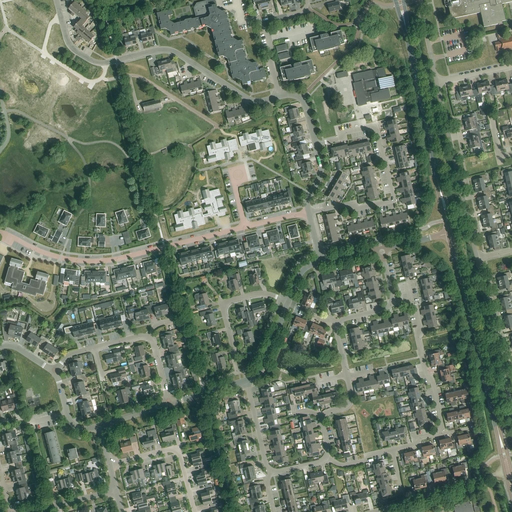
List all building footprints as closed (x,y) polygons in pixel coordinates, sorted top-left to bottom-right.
[(69,13),(70,14),(71,15),(79,5),(73,0),(72,0),(68,6),(66,8),(69,10),(70,9),(71,10),(69,13)] [(243,85),(263,80),(263,78),(266,77),(264,68),(260,69),(260,70),(257,71),(256,67),(257,67),(256,62),(252,63),(247,60),(242,40),(238,41),(233,39),(226,11),(222,12),(217,9),(215,1),(215,0),(206,0),(207,1),(197,3),(197,5),(196,8),(194,8),(196,18),(192,19),(191,19),(185,20),(184,21),(174,24),(170,21),(168,16),(173,15),(171,10),(157,13),(161,30),(165,29),(170,31),(171,36),(207,26),(212,29),(219,57),(223,56),(228,59),(233,79),(237,78),(242,81),(243,85)] [(259,11),(265,9),(263,0),(252,0),(254,5),(258,4),(259,11)] [(263,0),(265,9),(272,7),(270,0),(263,0)] [(338,2),(343,1),(342,0),(335,0),(336,2),(328,4),(329,12),(340,9),(338,2)] [(505,21),(502,4),(508,3),(511,1),(511,0),(443,0),(445,7),(448,7),(451,19),(480,13),(483,27),(498,24),(498,25),(502,24),(502,21),(505,21)] [(78,16),(84,9),(79,5),(71,15),(73,17),(76,14),(78,16)] [(89,14),(84,9),(78,16),(81,19),(78,22),(82,26),(90,18),(88,16),(89,14)] [(95,37),(82,26),(78,22),(77,22),(75,24),(76,25),(74,27),(76,29),(74,31),(91,45),(92,43),(91,41),(95,37)] [(146,32),(148,41),(154,40),(152,33),(155,33),(153,27),(145,29),(146,32)] [(131,31),(132,32),(133,36),(129,37),(132,45),(137,44),(135,38),(138,37),(137,31),(134,31),(134,30),(131,31)] [(137,31),(138,37),(141,36),(143,43),(148,41),(146,32),(141,34),(140,30),(137,31)] [(341,31),(330,33),(310,38),(313,52),(323,49),(324,51),(335,48),(334,47),(345,44),(341,31)] [(128,33),(123,34),(120,35),(122,41),(125,40),(126,47),(132,45),(129,37),(128,33)] [(496,52),(511,48),(511,36),(502,38),(502,37),(498,38),(499,42),(494,43),(496,52)] [(286,44),(276,47),(277,53),(288,50),(286,44)] [(288,52),(278,55),(279,61),(290,58),(288,52)] [(164,61),(166,70),(167,74),(171,73),(177,71),(175,64),(171,65),(170,60),(164,61)] [(312,60),(294,64),(280,68),(283,81),(294,79),(294,81),(305,78),(304,76),(315,74),(312,60)] [(162,71),(166,70),(164,61),(157,63),(159,67),(155,68),(157,75),(163,74),(162,71)] [(388,89),(384,90),(383,89),(395,86),(392,76),(381,79),(381,77),(386,76),(384,68),(356,75),(357,77),(353,78),(354,81),(355,81),(355,83),(353,83),(359,106),(367,105),(366,102),(372,101),(372,102),(390,98),(388,89)] [(197,82),(194,83),(196,91),(203,90),(200,80),(200,79),(197,79),(197,82)] [(501,81),(503,90),(506,90),(506,92),(509,92),(509,94),(511,92),(511,89),(511,84),(508,85),(506,79),(501,81)] [(189,93),(196,91),(194,83),(193,80),(190,81),(191,83),(187,84),(189,93)] [(482,83),(485,93),(488,92),(488,94),(491,94),(492,95),(494,95),(493,88),(493,86),(489,87),(488,81),(482,83)] [(500,91),(503,90),(501,81),(499,81),(495,82),(496,87),(493,88),(494,95),(500,93),(500,91)] [(182,95),(189,93),(187,84),(187,82),(183,83),(184,85),(180,86),(182,95)] [(475,90),(476,97),(478,104),(482,103),(482,99),(482,97),(481,93),(485,93),(482,83),(477,84),(478,89),(475,90)] [(138,86),(141,101),(149,99),(145,84),(138,86)] [(467,99),(467,96),(470,96),(470,98),(476,97),(475,90),(471,91),(470,85),(464,86),(467,99)] [(467,100),(467,99),(464,86),(459,88),(460,91),(456,92),(458,101),(461,100),(463,101),(467,100)] [(205,93),(207,100),(216,97),(215,94),(217,93),(216,90),(205,93)] [(207,100),(209,106),(217,104),(216,100),(219,100),(218,97),(216,97),(207,100)] [(143,104),(143,106),(144,111),(162,107),(160,100),(143,104)] [(217,104),(209,106),(210,113),(219,111),(218,107),(220,107),(220,103),(217,104)] [(289,116),(299,113),(297,108),(292,109),(291,106),(284,108),(286,114),(288,113),(289,116)] [(239,110),(242,119),(248,117),(246,108),(242,109),(242,107),(239,108),(239,110)] [(235,120),(242,119),(239,110),(236,111),(235,108),(232,109),(232,112),(233,112),(235,120)] [(228,122),(235,120),(233,112),(232,112),(229,112),(228,110),(225,111),(228,122)] [(289,118),(287,119),(288,121),(288,124),(291,124),(291,121),(300,118),(299,113),(289,116),(289,118)] [(469,118),(463,120),(465,125),(477,123),(475,113),(468,115),(469,118)] [(384,126),(384,128),(397,125),(396,120),(387,122),(387,123),(388,125),(384,126)] [(475,123),(465,125),(465,127),(466,131),(469,131),(470,134),(479,132),(479,131),(481,131),(480,126),(478,126),(477,123),(475,123)] [(289,125),(290,129),(290,132),(293,131),(293,134),(303,131),(302,126),(295,128),(294,124),(289,125)] [(508,139),(511,138),(511,129),(511,128),(508,129),(508,126),(502,128),(503,134),(507,133),(508,139)] [(268,130),(239,138),(241,147),(244,146),(244,145),(248,144),(248,145),(249,152),(256,150),(269,147),(267,141),(271,140),(268,130)] [(305,136),(303,131),(293,134),(294,136),(292,137),(293,142),(299,141),(298,138),(300,137),(305,136)] [(386,136),(387,139),(399,136),(398,131),(389,133),(390,136),(386,136)] [(481,141),(479,132),(470,134),(470,137),(467,138),(469,143),(481,141)] [(207,147),(211,162),(233,157),(232,150),(236,149),(236,150),(238,149),(236,143),(233,144),(232,143),(230,143),(229,141),(207,147)] [(474,152),(478,151),(479,153),(484,152),(481,141),(469,143),(470,149),(473,148),(474,152)] [(298,152),(308,149),(307,144),(300,145),(300,142),(292,145),(292,148),(294,147),(295,150),(297,149),(298,152)] [(343,144),(341,145),(344,157),(349,156),(347,147),(348,147),(347,145),(344,146),(343,144)] [(394,154),(407,151),(406,145),(393,148),(394,154)] [(336,148),(337,148),(336,146),(334,146),(334,148),(331,149),(332,154),(330,155),(331,158),(338,156),(336,148)] [(309,154),(308,149),(298,152),(299,154),(296,155),(297,157),(295,158),(296,161),(304,159),(303,157),(303,156),(309,154)] [(396,159),(397,158),(406,156),(406,153),(407,153),(407,151),(394,154),(395,155),(396,159)] [(303,169),(313,167),(311,162),(305,163),(304,160),(298,162),(299,168),(302,167),(303,169)] [(397,164),(398,169),(409,167),(408,164),(410,164),(409,161),(397,164)] [(314,172),(313,167),(303,169),(303,172),(301,173),(302,179),(309,177),(308,173),(314,172)] [(506,179),(511,178),(511,171),(507,173),(506,170),(501,171),(502,177),(505,176),(506,179)] [(340,172),(336,178),(344,182),(346,184),(347,181),(345,180),(347,176),(340,172)] [(397,181),(410,178),(408,172),(400,174),(400,177),(396,178),(397,181)] [(473,180),(474,186),(484,184),(483,181),(487,180),(485,175),(479,176),(480,179),(473,180)] [(344,182),(336,178),(333,184),(340,188),(342,190),(344,187),(342,186),(344,182)] [(504,186),(511,184),(511,178),(506,179),(507,183),(503,184),(504,186)] [(377,182),(365,185),(366,190),(367,190),(376,188),(376,185),(377,184),(377,183),(377,182)] [(412,188),(411,183),(402,185),(403,188),(399,189),(399,191),(412,188)] [(340,188),(333,184),(329,190),(337,194),(339,196),(340,193),(338,192),(340,188)] [(485,188),(484,184),(474,186),(476,193),(483,191),(484,194),(489,192),(488,188),(485,188)] [(337,194),(329,190),(325,196),(333,200),(335,202),(337,199),(335,198),(335,197),(337,194)] [(197,210),(174,215),(178,231),(205,224),(204,221),(204,222),(203,218),(212,215),(212,216),(213,216),(213,215),(217,214),(218,217),(225,215),(219,193),(213,194),(213,191),(203,193),(208,214),(203,215),(202,213),(198,214),(197,210)] [(287,193),(282,194),(285,204),(290,203),(288,195),(291,195),(291,192),(288,192),(287,192),(287,193)] [(478,204),(488,202),(488,199),(491,198),(489,192),(484,194),(484,197),(477,198),(478,204)] [(414,199),(413,193),(404,195),(405,198),(401,199),(402,202),(414,199)] [(248,213),(253,212),(251,202),(251,200),(245,202),(248,213)] [(489,206),(488,202),(478,204),(480,210),(487,209),(488,212),(494,210),(492,205),(489,206)] [(483,222),(492,220),(492,216),(495,216),(494,210),(488,212),(488,215),(481,216),(483,222)] [(72,215),(64,211),(59,222),(66,225),(72,215)] [(123,211),(116,213),(120,224),(127,222),(123,211)] [(400,215),(402,223),(409,222),(407,213),(403,214),(402,212),(399,212),(400,215)] [(323,216),(325,223),(334,221),(333,217),(335,217),(335,213),(323,216)] [(395,225),(402,223),(400,215),(396,215),(396,213),(392,214),(393,216),(395,225)] [(105,215),(97,215),(97,226),(105,227),(105,215)] [(388,226),(395,225),(393,216),(389,217),(389,215),(386,215),(386,218),(388,226)] [(381,228),(388,226),(386,218),(383,218),(382,216),(379,217),(381,228)] [(367,222),(369,231),(376,229),(374,218),(370,219),(371,221),(367,222)] [(334,221),(325,223),(327,229),(335,227),(334,224),(337,223),(336,220),(334,221)] [(363,232),(369,231),(367,222),(367,220),(364,220),(364,223),(361,224),(360,224),(363,232)] [(493,224),(492,220),(483,222),(484,226),(484,228),(491,226),(492,229),(498,228),(496,223),(493,224)] [(356,234),(363,232),(360,224),(361,224),(360,221),(357,222),(357,224),(354,225),(356,234)] [(349,236),(356,234),(354,225),(353,223),(350,224),(351,226),(347,227),(349,236)] [(38,225),(34,232),(45,237),(48,230),(38,225)] [(299,237),(296,225),(288,227),(291,239),(299,237)] [(335,227),(327,229),(328,236),(337,234),(336,231),(338,230),(338,227),(335,227)] [(148,229),(137,232),(139,240),(150,236),(148,229)] [(272,231),(275,244),(280,243),(284,242),(282,234),(279,235),(277,230),(272,231)] [(264,238),(266,247),(270,246),(270,244),(275,243),(275,244),(272,231),(266,233),(268,237),(264,238)] [(489,243),(499,240),(498,237),(500,237),(498,231),(490,233),(491,236),(488,237),(489,243)] [(337,234),(328,236),(330,243),(338,241),(338,237),(340,237),(339,234),(337,234)] [(252,236),(255,248),(259,247),(260,248),(264,247),(262,239),(260,239),(258,240),(257,235),(252,236)] [(255,248),(252,236),(251,236),(246,238),(247,243),(246,243),(244,243),(246,252),(250,251),(250,249),(255,248)] [(93,238),(79,238),(79,246),(90,246),(90,243),(93,243),(93,238)] [(290,239),(286,240),(287,244),(283,245),(285,250),(292,248),(290,239)] [(238,240),(232,241),(235,253),(235,254),(240,253),(241,253),(241,254),(244,254),(242,245),(239,246),(238,240)] [(500,244),(499,240),(489,243),(491,248),(494,248),(495,251),(502,249),(501,243),(500,244)] [(232,241),(227,242),(230,254),(235,253),(232,241)] [(227,242),(222,243),(224,254),(224,255),(230,254),(227,242)] [(222,243),(216,245),(219,255),(224,254),(222,243)] [(210,246),(205,248),(207,258),(208,259),(213,258),(210,246)] [(184,253),(178,254),(181,266),(182,266),(187,264),(187,263),(186,263),(184,253)] [(36,279),(36,281),(31,280),(30,285),(22,283),(25,272),(20,271),(21,268),(23,262),(12,258),(10,266),(11,266),(10,268),(9,267),(4,284),(13,287),(12,290),(36,297),(37,294),(43,296),(47,284),(46,284),(46,282),(47,282),(49,275),(38,272),(36,278),(36,279)] [(157,274),(161,273),(159,264),(155,265),(154,260),(149,262),(152,273),(156,272),(157,274)] [(141,269),(143,277),(147,276),(147,275),(152,273),(149,262),(143,263),(144,268),(141,269)] [(132,278),(136,277),(137,279),(141,278),(139,270),(135,271),(134,266),(129,267),(132,278)] [(257,276),(260,275),(259,268),(255,269),(256,274),(249,275),(252,285),(259,283),(257,276)] [(119,269),(114,271),(115,276),(111,277),(114,285),(118,284),(117,281),(121,280),(122,280),(119,269)] [(346,271),(348,281),(352,280),(353,284),(358,283),(357,277),(354,277),(352,269),(346,271)] [(71,270),(65,270),(65,275),(61,274),(60,283),(64,283),(64,281),(69,282),(71,270)] [(69,282),(70,281),(74,282),(74,285),(78,285),(79,277),(76,276),(76,271),(71,270),(69,282)] [(339,281),(340,287),(345,285),(344,282),(348,281),(346,271),(340,272),(341,280),(339,281)] [(86,284),(90,284),(90,272),(85,272),(85,277),(81,277),(81,286),(86,286),(86,284)] [(101,272),(101,284),(105,284),(105,285),(110,285),(110,277),(106,277),(106,272),(101,272)] [(499,284),(508,282),(507,278),(511,277),(510,272),(504,273),(504,276),(497,278),(499,284)] [(335,288),(340,287),(339,281),(336,281),(334,273),(328,275),(330,285),(334,284),(335,288)] [(234,280),(230,281),(229,282),(228,282),(229,286),(229,287),(229,290),(231,291),(232,290),(232,291),(239,290),(237,280),(240,280),(239,274),(233,275),(234,280)] [(326,286),(330,285),(328,275),(322,276),(323,282),(320,283),(322,291),(327,290),(326,286)] [(511,284),(509,285),(508,282),(499,284),(500,290),(507,288),(508,291),(511,290),(511,284)] [(354,298),(356,309),(363,307),(361,302),(364,301),(362,292),(357,294),(358,298),(354,298)] [(207,293),(200,295),(199,293),(196,294),(195,295),(194,297),(195,299),(196,300),(198,301),(200,300),(201,305),(198,306),(199,310),(207,308),(206,304),(209,303),(207,293)] [(303,299),(312,303),(314,298),(315,298),(316,295),(310,293),(309,295),(306,294),(303,299)] [(501,305),(511,303),(510,300),(511,299),(511,294),(503,295),(503,298),(500,299),(501,305)] [(350,310),(356,309),(354,298),(350,299),(349,295),(344,297),(346,302),(348,302),(350,310)] [(336,303),(339,313),(345,311),(341,297),(339,298),(340,302),(336,303)] [(310,307),(312,303),(303,299),(301,305),(302,305),(301,308),(307,311),(311,312),(316,314),(317,310),(310,307)] [(337,313),(339,313),(336,303),(332,303),(331,300),(326,301),(328,309),(331,308),(332,314),(337,313)] [(164,302),(164,305),(160,306),(163,315),(169,314),(168,308),(171,307),(169,301),(164,302)] [(255,319),(255,317),(254,313),(265,310),(263,302),(252,306),(253,311),(250,312),(252,320),(255,319)] [(506,310),(507,313),(511,312),(511,306),(511,303),(501,305),(503,311),(506,310)] [(152,312),(155,311),(157,318),(160,317),(159,316),(163,315),(160,306),(156,307),(156,304),(150,306),(152,312)] [(421,311),(421,313),(434,310),(433,305),(424,307),(424,310),(421,311)] [(141,311),(143,320),(150,319),(148,313),(152,312),(150,306),(144,307),(145,310),(141,311)] [(137,308),(128,310),(130,318),(136,316),(137,322),(143,320),(141,311),(139,312),(138,308),(137,308)] [(247,322),(251,321),(249,312),(245,313),(244,308),(236,310),(238,316),(237,316),(239,320),(243,319),(244,323),(247,322)] [(208,327),(216,325),(213,314),(209,315),(208,311),(200,313),(201,317),(205,316),(208,327)] [(120,314),(115,315),(117,327),(123,326),(120,314)] [(398,327),(404,326),(402,317),(399,318),(398,314),(395,315),(398,327)] [(98,318),(102,331),(107,330),(104,317),(98,318)] [(104,317),(107,330),(112,328),(110,318),(109,318),(105,319),(104,317)] [(297,329),(298,327),(298,328),(302,319),(296,317),(292,327),(297,329)] [(306,332),(308,326),(306,325),(307,321),(302,319),(298,328),(303,330),(303,331),(306,332)] [(385,319),(388,332),(394,331),(393,328),(392,322),(391,322),(389,323),(388,319),(385,319)] [(8,321),(6,328),(10,328),(8,334),(9,334),(8,336),(14,337),(15,336),(17,327),(18,323),(14,322),(8,321)] [(378,334),(383,333),(381,324),(378,325),(377,321),(375,322),(378,334)] [(56,329),(60,331),(64,324),(60,322),(56,329)] [(93,322),(88,323),(90,334),(95,333),(96,333),(93,322)] [(17,327),(14,337),(20,339),(20,337),(21,337),(23,330),(26,331),(28,325),(24,324),(21,323),(21,327),(17,327)] [(314,334),(318,326),(313,324),(311,327),(308,326),(306,332),(309,333),(309,332),(314,334)] [(77,326),(72,327),(64,328),(66,334),(73,332),(74,338),(75,338),(80,336),(77,326)] [(323,328),(318,326),(314,334),(320,336),(319,338),(323,339),(327,331),(323,329),(323,328)] [(30,335),(26,341),(31,344),(37,336),(33,334),(35,331),(33,330),(34,329),(31,327),(27,333),(30,335)] [(246,344),(254,342),(251,331),(250,332),(249,328),(241,330),(242,334),(244,333),(245,340),(244,340),(246,344)] [(175,336),(174,334),(173,330),(167,332),(168,335),(161,337),(163,343),(173,341),(172,337),(175,336)] [(214,347),(222,345),(219,334),(215,335),(214,331),(207,333),(208,339),(212,338),(214,347)] [(37,336),(31,344),(37,348),(40,343),(43,345),(47,339),(42,336),(40,339),(37,336)] [(46,347),(43,351),(48,355),(53,347),(48,344),(50,341),(47,339),(43,345),(46,347)] [(172,351),(178,350),(177,344),(174,345),(173,341),(163,343),(164,350),(171,348),(172,351)] [(142,356),(145,355),(142,346),(135,348),(137,357),(134,358),(135,362),(143,360),(142,356)] [(53,347),(48,355),(54,359),(57,354),(60,356),(63,350),(60,348),(58,347),(57,349),(53,347)] [(121,355),(119,349),(113,351),(114,354),(105,356),(107,364),(118,361),(116,357),(121,355)] [(173,355),(166,356),(168,363),(178,360),(177,357),(180,356),(178,350),(172,351),(173,355)] [(429,355),(430,361),(440,359),(439,356),(441,355),(440,350),(434,351),(435,354),(429,355)] [(219,370),(227,368),(224,357),(220,358),(219,353),(212,355),(214,363),(217,362),(219,370)] [(69,364),(71,371),(80,368),(83,368),(82,361),(81,358),(74,360),(75,363),(69,364)] [(441,362),(440,359),(430,361),(432,367),(438,365),(438,368),(444,367),(443,361),(441,362)] [(177,371),(183,369),(182,366),(179,366),(178,360),(168,363),(169,369),(176,367),(177,371)] [(3,361),(4,362),(1,363),(1,361),(0,361),(0,371),(4,371),(3,370),(10,368),(9,364),(8,364),(7,361),(3,361)] [(142,378),(150,376),(147,365),(145,366),(144,362),(136,364),(137,368),(140,367),(141,374),(140,374),(142,378)] [(450,371),(452,371),(455,371),(454,365),(445,367),(446,370),(440,371),(441,377),(451,374),(450,371)] [(79,379),(86,377),(85,374),(82,375),(80,368),(71,371),(73,377),(78,376),(79,379)] [(112,383),(113,383),(113,385),(114,386),(117,385),(118,384),(118,382),(122,380),(122,378),(127,377),(124,368),(118,369),(119,373),(110,375),(112,383)] [(171,376),(173,382),(185,379),(184,375),(185,375),(183,369),(177,371),(177,374),(171,376)] [(381,372),(384,384),(389,383),(387,374),(384,375),(383,371),(381,372)] [(451,378),(451,374),(441,377),(442,382),(448,381),(449,384),(455,383),(453,377),(451,378)] [(371,377),(374,389),(379,388),(379,385),(379,386),(377,379),(374,380),(373,376),(371,377)] [(76,390),(85,388),(84,382),(87,381),(86,377),(79,379),(80,382),(74,384),(76,390)] [(363,392),(369,390),(367,382),(364,382),(363,378),(361,379),(363,392)] [(185,379),(173,382),(174,388),(181,387),(182,390),(190,388),(189,382),(186,382),(185,379)] [(151,394),(155,393),(153,388),(150,388),(149,384),(140,387),(141,391),(144,391),(145,395),(146,396),(150,395),(151,394)] [(310,387),(311,393),(312,395),(317,394),(317,392),(318,391),(317,388),(316,388),(315,386),(312,386),(310,387)] [(117,392),(118,397),(117,397),(116,398),(117,401),(118,402),(119,402),(120,404),(129,401),(127,395),(130,394),(129,387),(125,388),(125,390),(117,392)] [(263,395),(271,393),(270,387),(265,389),(264,387),(261,387),(263,395)] [(301,396),(299,387),(288,389),(289,395),(295,394),(296,397),(301,396)] [(84,398),(91,397),(89,391),(86,392),(85,388),(76,390),(78,396),(83,395),(84,398)] [(464,403),(461,390),(456,391),(458,400),(460,400),(460,401),(461,401),(462,404),(464,403)] [(273,398),(271,393),(263,395),(263,398),(259,399),(260,401),(273,398)] [(453,406),(450,393),(445,394),(447,403),(450,402),(450,404),(451,403),(451,406),(453,406)] [(7,401),(9,410),(15,409),(14,404),(17,403),(15,394),(9,396),(10,400),(7,401)] [(79,403),(81,409),(93,406),(91,397),(84,398),(85,402),(79,403)] [(0,407),(2,407),(3,412),(9,410),(7,401),(3,401),(2,398),(0,398),(0,407)] [(230,409),(240,407),(238,400),(232,402),(231,398),(224,400),(226,406),(229,405),(230,409)] [(275,409),(274,403),(265,405),(266,408),(262,409),(262,411),(275,409)] [(423,404),(423,403),(411,406),(412,411),(416,411),(416,410),(423,409),(424,408),(423,404)] [(93,406),(81,409),(83,416),(88,414),(89,418),(96,416),(93,406)] [(464,406),(462,406),(465,419),(470,418),(468,409),(465,409),(465,408),(465,409),(464,406)] [(241,413),(240,407),(230,409),(231,413),(228,414),(229,419),(235,418),(235,414),(241,413)] [(416,413),(415,414),(412,414),(413,417),(427,413),(427,411),(425,412),(424,408),(423,409),(416,410),(416,411),(416,413)] [(457,411),(455,412),(455,411),(454,411),(453,408),(451,409),(454,422),(459,420),(457,411)] [(277,419),(276,414),(267,416),(268,419),(264,420),(265,422),(277,419)] [(302,422),(303,427),(315,424),(315,422),(311,423),(310,420),(307,421),(306,417),(300,418),(301,422),(302,422)] [(178,427),(182,426),(181,425),(185,424),(184,418),(180,419),(180,420),(176,421),(178,427)] [(243,421),(242,421),(240,421),(239,418),(228,421),(229,427),(234,426),(234,429),(244,427),(243,421)] [(429,418),(427,419),(418,421),(420,428),(423,428),(423,426),(428,424),(427,421),(429,421),(429,418)] [(279,424),(279,425),(277,419),(265,422),(265,424),(269,424),(270,427),(272,426),(272,429),(280,427),(279,424)] [(173,432),(177,431),(175,424),(172,425),(172,429),(165,431),(165,433),(161,434),(163,442),(175,439),(173,432)] [(303,427),(304,432),(304,433),(313,431),(312,428),(316,427),(315,424),(303,427)] [(193,435),(189,436),(190,441),(196,440),(197,442),(202,440),(202,438),(205,437),(204,435),(203,435),(201,427),(192,429),(193,435)] [(234,429),(235,433),(232,434),(233,440),(240,438),(239,435),(246,433),(244,427),(234,429)] [(281,435),(280,430),(281,430),(280,427),(272,429),(273,431),(271,432),(272,435),(268,436),(268,438),(281,435)] [(398,429),(401,440),(403,439),(402,437),(406,437),(404,431),(406,431),(406,427),(398,429)] [(16,432),(14,432),(13,428),(7,430),(8,433),(1,435),(3,441),(12,438),(17,437),(16,432)] [(384,429),(385,432),(380,433),(381,437),(383,436),(384,441),(388,441),(388,442),(390,442),(388,431),(388,432),(387,430),(387,428),(384,429)] [(147,432),(149,438),(142,440),(143,443),(143,444),(143,446),(144,446),(148,445),(148,446),(151,445),(151,444),(155,443),(154,439),(157,439),(155,430),(147,432)] [(53,432),(45,434),(47,441),(55,439),(53,432)] [(469,434),(463,435),(465,445),(468,444),(469,446),(474,445),(473,439),(470,440),(469,434)] [(305,438),(306,443),(315,441),(315,438),(318,437),(318,435),(305,438)] [(462,446),(465,445),(463,435),(457,437),(459,443),(456,443),(457,449),(463,448),(462,446)] [(132,443),(137,442),(136,436),(130,438),(131,442),(120,444),(123,453),(133,450),(132,443)] [(12,438),(3,441),(4,446),(11,445),(12,448),(18,447),(17,443),(16,440),(13,441),(12,438)] [(239,449),(249,447),(247,440),(241,442),(240,438),(233,440),(235,445),(238,445),(239,449)] [(450,438),(445,439),(447,449),(450,448),(450,450),(456,449),(455,443),(452,444),(450,438)] [(49,449),(57,447),(55,439),(47,441),(49,449)] [(444,450),(447,449),(445,439),(439,441),(440,447),(437,447),(439,453),(444,452),(444,450)] [(283,446),(282,441),(273,443),(274,446),(270,446),(271,449),(283,446)] [(307,454),(309,454),(312,453),(312,456),(318,455),(318,452),(317,449),(321,448),(320,445),(305,449),(307,454)] [(433,445),(427,446),(429,456),(432,455),(433,457),(438,456),(437,450),(434,451),(433,445)] [(426,457),(429,456),(427,446),(421,448),(423,454),(420,454),(421,460),(427,459),(426,457)] [(13,452),(6,453),(7,459),(17,457),(16,454),(19,453),(19,450),(18,447),(12,448),(13,452)] [(59,455),(57,447),(49,449),(51,457),(59,455)] [(250,453),(249,447),(239,449),(240,453),(237,454),(239,463),(245,461),(244,454),(250,453)] [(76,448),(67,450),(70,460),(78,458),(76,448)] [(192,461),(201,459),(200,453),(203,453),(202,449),(196,451),(197,454),(191,456),(192,461)] [(286,456),(285,451),(276,453),(276,456),(273,457),(273,459),(286,456)] [(415,451),(409,452),(412,462),(415,461),(415,463),(421,462),(419,457),(416,457),(415,451)] [(408,463),(412,462),(409,452),(404,454),(405,460),(402,460),(403,466),(409,465),(408,463)] [(53,464),(61,462),(59,455),(51,457),(53,464)] [(18,462),(17,457),(7,459),(9,465),(16,463),(16,466),(22,465),(21,461),(18,462)] [(203,465),(201,459),(192,461),(194,467),(200,465),(201,468),(207,467),(206,464),(203,465)] [(461,466),(458,466),(460,476),(466,475),(465,468),(468,468),(466,462),(461,464),(461,466)] [(170,466),(166,467),(165,463),(159,464),(162,473),(166,472),(167,477),(173,475),(170,466)] [(369,471),(373,471),(385,468),(384,466),(383,466),(382,463),(373,465),(374,468),(369,469),(369,471)] [(153,478),(157,477),(158,477),(157,474),(162,473),(159,464),(154,466),(155,470),(151,471),(153,478)] [(243,468),(245,475),(255,472),(253,466),(247,467),(246,464),(239,466),(240,469),(243,468)] [(17,470),(11,471),(12,477),(21,475),(25,474),(23,468),(22,465),(16,466),(17,470)] [(48,475),(70,469),(69,465),(47,471),(48,475)] [(453,471),(455,477),(460,476),(458,466),(455,467),(455,465),(449,466),(450,472),(453,471)] [(78,482),(84,481),(84,484),(90,482),(87,469),(84,470),(85,474),(82,475),(82,473),(76,475),(78,482)] [(93,472),(91,473),(90,469),(87,469),(90,482),(96,481),(95,478),(99,477),(97,469),(94,469),(93,472)] [(141,478),(145,477),(147,477),(146,472),(143,473),(142,469),(136,470),(139,479),(141,487),(145,486),(143,480),(142,480),(141,478)] [(209,474),(208,472),(207,469),(201,470),(202,473),(196,475),(197,481),(206,478),(205,475),(209,474)] [(438,472),(440,482),(446,481),(445,475),(448,474),(446,469),(441,470),(441,472),(438,472)] [(134,483),(133,480),(139,479),(136,470),(130,472),(131,476),(127,477),(129,484),(134,483)] [(316,473),(318,483),(322,482),(323,485),(329,484),(327,476),(323,476),(322,471),(316,473)] [(435,483),(440,482),(438,472),(435,473),(435,471),(429,472),(430,478),(433,477),(435,483)] [(244,485),(246,485),(251,484),(250,480),(256,479),(255,472),(245,475),(246,479),(243,479),(244,485)] [(318,483),(316,473),(310,474),(311,479),(306,480),(308,489),(316,487),(315,484),(318,483)] [(21,475),(12,477),(13,483),(20,481),(21,484),(27,483),(26,479),(25,474),(21,475)] [(58,490),(64,489),(62,480),(61,477),(61,474),(58,475),(59,481),(56,481),(58,490)] [(418,479),(421,488),(426,487),(425,481),(428,480),(427,475),(421,476),(422,478),(418,479)] [(62,480),(64,489),(70,487),(69,483),(72,482),(71,476),(68,477),(68,478),(65,479),(64,477),(61,477),(62,480)] [(415,490),(421,488),(418,479),(415,479),(415,477),(409,479),(411,484),(414,484),(415,490)] [(212,486),(211,483),(210,480),(207,481),(206,478),(197,481),(199,486),(205,485),(206,488),(212,486)] [(175,483),(171,484),(170,481),(162,482),(163,487),(166,486),(167,492),(176,489),(175,483)] [(22,488),(15,490),(17,495),(26,493),(29,492),(28,487),(27,483),(21,484),(22,488)] [(251,484),(246,485),(247,490),(250,490),(251,494),(261,491),(259,485),(253,487),(252,483),(251,484)] [(202,500),(211,498),(210,494),(213,494),(212,492),(213,491),(212,488),(206,490),(207,493),(201,494),(202,500)] [(178,495),(176,489),(167,492),(169,498),(178,495)] [(381,491),(383,498),(386,498),(386,496),(391,494),(390,491),(392,491),(391,489),(381,491)] [(360,494),(362,504),(368,503),(366,496),(369,496),(368,490),(362,491),(363,493),(360,494)] [(262,498),(261,491),(251,494),(252,498),(249,498),(250,504),(257,503),(256,499),(262,498)] [(26,493),(17,495),(18,501),(25,499),(26,503),(32,501),(32,497),(31,498),(29,492),(26,493)] [(141,492),(132,494),(133,500),(148,497),(146,497),(146,494),(141,495),(141,492)] [(356,506),(362,504),(360,494),(356,495),(355,492),(349,493),(351,500),(354,499),(356,506)] [(339,499),(342,510),(348,509),(346,502),(349,502),(348,495),(342,496),(343,498),(339,499)] [(148,497),(133,500),(135,506),(138,506),(138,509),(148,506),(146,500),(148,499),(148,497)] [(212,501),(211,498),(202,500),(204,506),(210,504),(211,507),(218,505),(217,500),(212,501)] [(336,511),(342,510),(339,499),(336,500),(335,498),(330,499),(331,506),(334,505),(336,511)] [(172,510),(181,507),(179,501),(171,504),(172,510)] [(319,506),(320,511),(327,511),(326,508),(329,508),(327,501),(322,502),(323,505),(319,506)] [(454,506),(455,511),(471,511),(473,510),(472,506),(470,506),(469,502),(454,506)] [(257,506),(257,503),(250,504),(251,510),(254,509),(255,511),(260,511),(265,511),(264,505),(257,506)]
